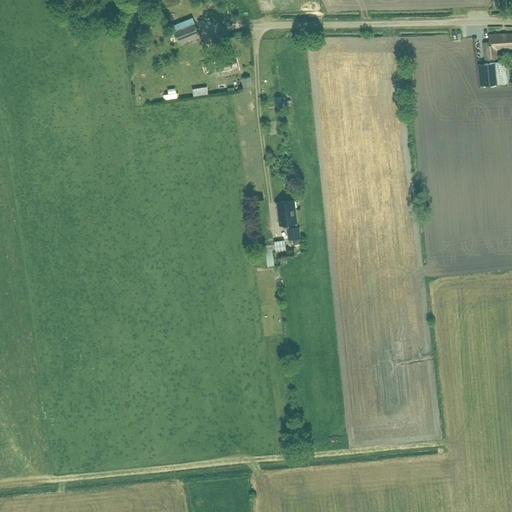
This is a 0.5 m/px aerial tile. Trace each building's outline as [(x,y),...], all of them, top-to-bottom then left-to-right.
[(177,41),(198,33),(194,23),(174,32),(177,41)] [(489,34),(490,42),(483,43),(485,59),(498,58),(497,48),(511,47),(511,33),(502,34),(489,34)] [(219,74),(238,69),(234,53),(231,54),(231,53),(214,57),(219,74)] [(497,62),(477,64),(479,79),(480,78),(481,86),(499,84),(497,62)] [(252,87),(250,77),(242,78),(244,88),(252,87)] [(288,238),(299,236),(298,225),(296,225),(293,199),(276,201),(279,224),(286,223),(288,238)]
